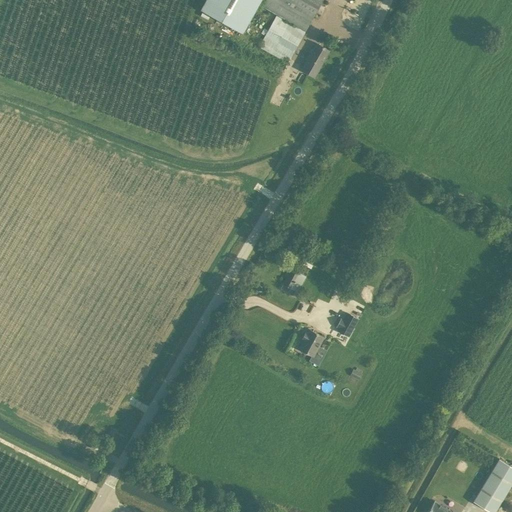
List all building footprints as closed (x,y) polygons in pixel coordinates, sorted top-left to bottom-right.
[(261,0),(206,0),(202,8),(243,34),(261,0)] [(264,0),(260,8),(276,16),(304,32),(322,0),(264,0)] [(289,60),(304,33),(275,17),(260,43),(289,60)] [(301,69),(300,71),(314,79),(315,77),(329,52),(316,44),(301,69)] [(347,285),(355,289),(367,264),(359,261),(347,285)] [(306,276),(291,269),(283,284),(298,292),(306,276)] [(336,327),(339,328),(338,330),(349,335),(358,318),(347,312),(343,320),(341,319),(336,327)] [(298,349),(313,357),(324,337),(309,329),(307,332),(305,331),(301,339),(303,340),(298,349)] [(357,369),(355,371),(353,370),(350,377),(359,381),(362,374),(361,374),(362,372),(357,369)] [(511,468),(497,460),(496,461),(471,503),(487,511),(495,511),(511,483),(511,468)] [(449,511),(433,502),(431,504),(426,511),(449,511)]
